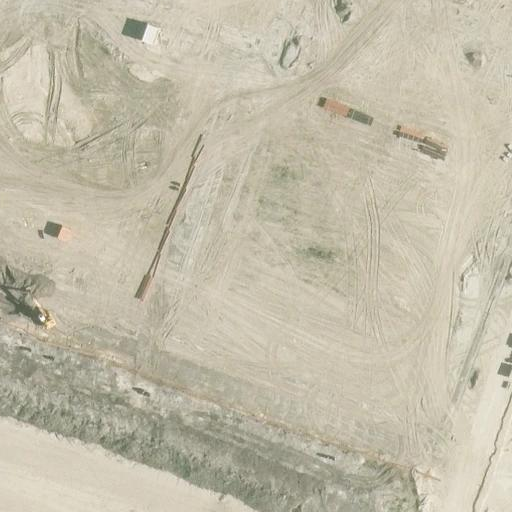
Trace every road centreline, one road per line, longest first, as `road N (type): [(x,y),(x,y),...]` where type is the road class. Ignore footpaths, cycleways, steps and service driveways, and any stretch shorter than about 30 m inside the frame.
road 1 (residential): [(472,467),(0,306)]
road 2 (residential): [(0,425),(251,511)]
